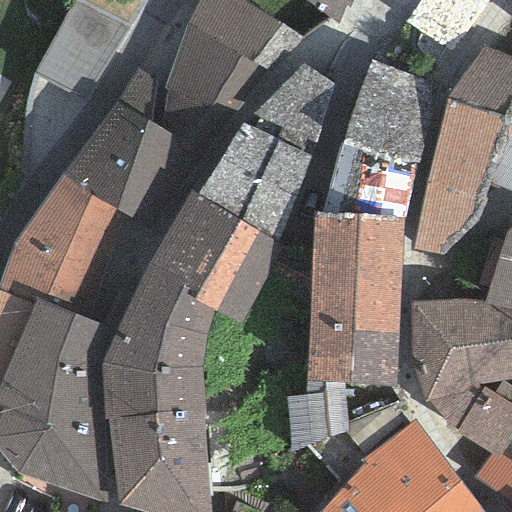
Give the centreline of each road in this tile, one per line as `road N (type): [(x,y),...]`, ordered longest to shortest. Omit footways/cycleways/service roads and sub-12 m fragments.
road 1 (unknown): [(368,27),(310,229),(295,390),(313,484),(329,511)]
road 2 (residential): [(0,243),(9,217),(181,0)]
